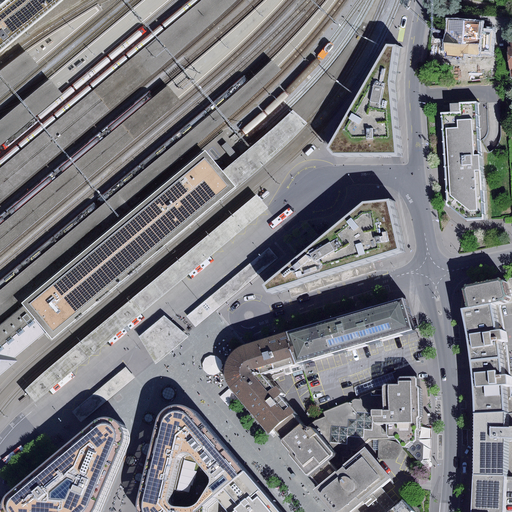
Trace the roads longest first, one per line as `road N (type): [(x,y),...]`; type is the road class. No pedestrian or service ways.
road 1 (residential): [(0,460),(33,423),(312,188),(340,176),(418,176)]
road 2 (residential): [(431,271),(450,397),(449,511)]
road 3 (residential): [(431,271),(248,315)]
road 4 (residential): [(418,176),(413,94),(422,12)]
